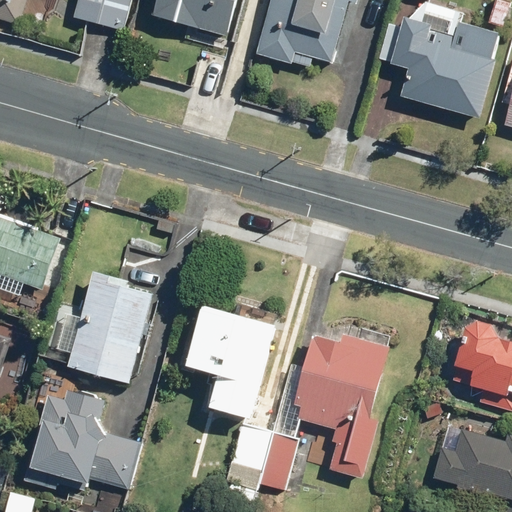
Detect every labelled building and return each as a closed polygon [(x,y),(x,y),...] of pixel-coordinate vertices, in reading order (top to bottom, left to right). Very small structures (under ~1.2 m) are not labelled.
[(0,0),(0,18),(22,26),(30,0),(0,0)] [(134,0),(82,0),(78,18),(126,31),(134,0)] [(236,0),(157,0),(153,18),(226,38),(236,0)] [(270,0),(255,57),(290,66),(291,64),(308,69),(310,61),(331,66),(347,4),(356,6),(357,0),(270,0)] [(409,19),(406,29),(391,25),(382,60),(395,63),(395,66),(413,70),(405,98),(484,120),(500,61),(497,60),(504,35),(467,24),(470,15),(430,3),(413,20),(409,19)] [(0,214),(0,274),(44,290),(63,236),(0,214)] [(131,280),(95,270),(69,368),(132,384),(156,293),(130,286),(131,280)] [(280,325),(207,305),(190,366),(220,374),(210,407),(254,419),(280,325)] [(468,327),(453,381),(485,390),(482,401),(511,409),(511,339),(503,337),(498,322),(482,318),(468,327)] [(0,372),(12,337),(0,333),(0,372)] [(344,342),(317,335),(308,367),(297,364),(264,484),(287,490),(301,438),(297,437),(303,419),(334,428),(331,440),(323,466),(367,478),(384,418),(374,415),(393,347),(346,334),(344,342)] [(53,394),(25,480),(57,490),(60,482),(88,491),(92,479),(131,491),(146,443),(109,432),(102,422),(109,401),(71,389),(68,398),(53,394)] [(276,431),(245,423),(229,483),(260,491),(276,431)] [(509,439),(450,425),(436,479),(457,484),(455,489),(491,498),(492,493),(509,497),(505,511),(511,511),(511,430),(509,439)]
